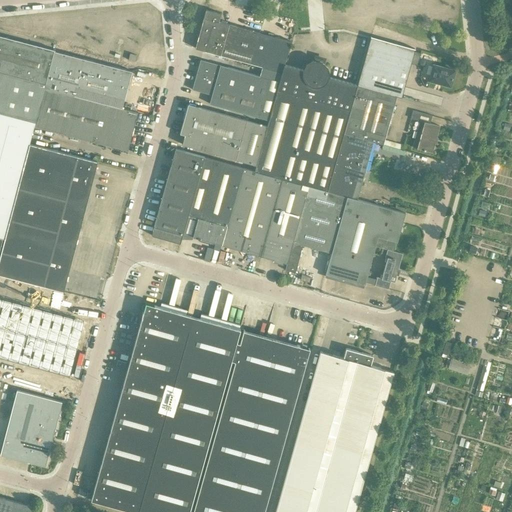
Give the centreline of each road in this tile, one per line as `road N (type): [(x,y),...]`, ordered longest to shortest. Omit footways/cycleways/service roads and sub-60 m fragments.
road 1 (unclassified): [(126,252),(398,321),(425,256),(475,66),(469,0)]
road 2 (unclassified): [(126,252),(177,71),(170,0)]
road 3 (unclassified): [(53,486),(64,477),(126,252)]
